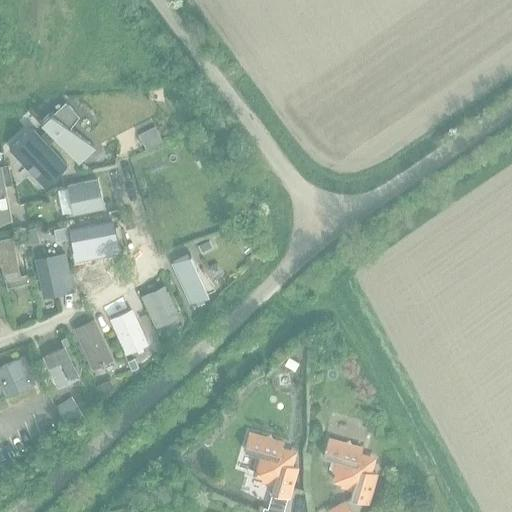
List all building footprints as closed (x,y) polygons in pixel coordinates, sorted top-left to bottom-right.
[(40,122),(78,163),(95,148),(69,128),(79,116),(68,105),(54,117),(50,113),(40,122)] [(32,127),(12,147),(45,182),(65,163),(32,127)] [(155,128),(140,136),(146,147),(161,140),(155,128)] [(0,220),(13,218),(2,165),(0,165),(0,220)] [(98,179),(67,186),(73,213),(103,207),(98,179)] [(132,214),(122,217),(126,229),(135,226),(132,214)] [(112,253),(109,238),(115,237),(111,221),(70,230),(77,260),(112,253)] [(11,238),(0,240),(0,262),(2,262),(5,278),(19,275),(11,238)] [(188,300),(215,288),(190,253),(171,262),(173,266),(179,281),(188,300)] [(68,289),(61,255),(36,260),(43,294),(56,291),(57,292),(67,290),(68,289)] [(165,321),(178,315),(164,286),(142,296),(157,327),(165,323),(165,321)] [(132,310),(111,319),(126,351),(146,342),(132,310)] [(93,319),(75,328),(93,367),(112,359),(93,319)] [(63,347),(44,356),(58,385),(77,376),(63,347)] [(29,369),(23,356),(0,367),(0,394),(1,398),(32,383),(26,371),(29,369)] [(287,497),(288,497),(296,467),(288,464),(291,454),(280,451),(283,443),(273,440),(270,435),(265,438),(249,433),(244,450),(261,455),(255,474),(274,479),(271,492),(276,494),(273,502),(285,505),(287,497)] [(344,443),(328,439),(323,456),(340,461),(334,480),(354,485),(350,498),(329,511),(354,511),(360,509),(362,502),(367,503),(375,473),(367,470),(370,460),(359,457),(362,449),(352,446),(349,441),(344,443)]
